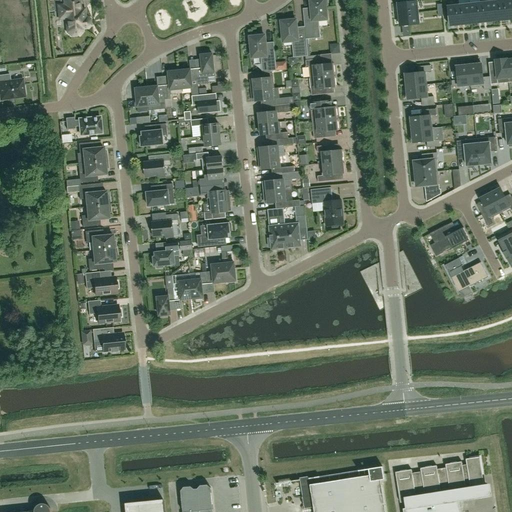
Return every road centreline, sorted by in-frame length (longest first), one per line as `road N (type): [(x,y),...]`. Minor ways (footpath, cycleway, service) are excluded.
road 1 (residential): [(114,85),(143,342),(257,292)]
road 2 (residential): [(229,26),(257,292)]
road 3 (secondary): [(247,427),(0,452)]
road 4 (residential): [(367,233),(344,0)]
road 5 (residential): [(406,410),(385,223)]
road 6 (secondary): [(406,410),(247,427)]
road 7 (residential): [(405,213),(388,56)]
road 8 (residential): [(257,292),(367,233)]
road 9 (residential): [(388,56),(511,44)]
